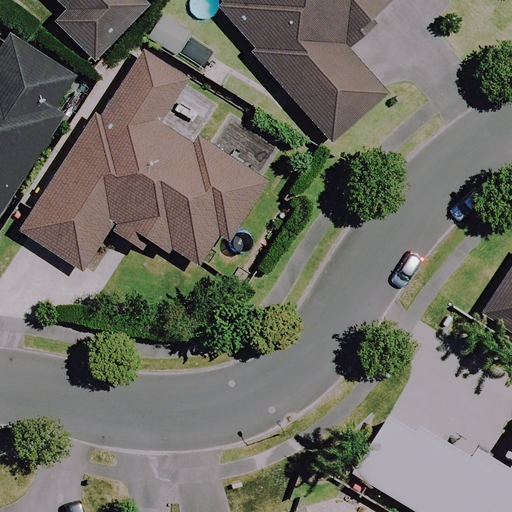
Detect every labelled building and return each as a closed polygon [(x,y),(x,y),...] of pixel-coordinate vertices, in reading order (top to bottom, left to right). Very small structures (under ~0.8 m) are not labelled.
[(50,0),(65,13),(52,27),(91,62),(143,5),(137,0),(50,0)] [(209,0),(324,144),(381,98),(342,49),(374,23),(369,17),(385,4),(382,0),(209,0)] [(0,207),(55,122),(49,119),(73,82),(6,39),(0,48),(0,207)] [(166,263),(170,256),(189,268),(211,235),(223,243),(261,185),(166,122),(187,90),(140,58),(98,123),(92,119),(16,234),(77,275),(103,236),(143,262),(149,252),(166,263)] [(511,265),(479,315),(511,336),(511,265)] [(511,511),(511,442),(492,476),(387,412),(350,474),(412,511),(511,511)]
